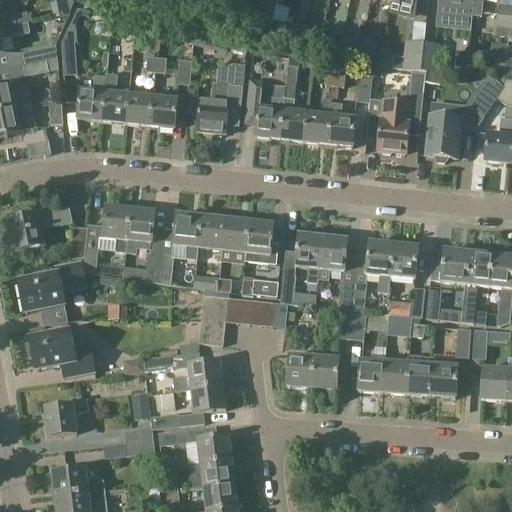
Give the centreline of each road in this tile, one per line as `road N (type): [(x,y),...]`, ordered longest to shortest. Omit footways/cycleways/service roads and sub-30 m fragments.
road 1 (residential): [(511,220),(204,179),(82,170),(0,182)]
road 2 (residential): [(511,433),(311,415),(254,419)]
